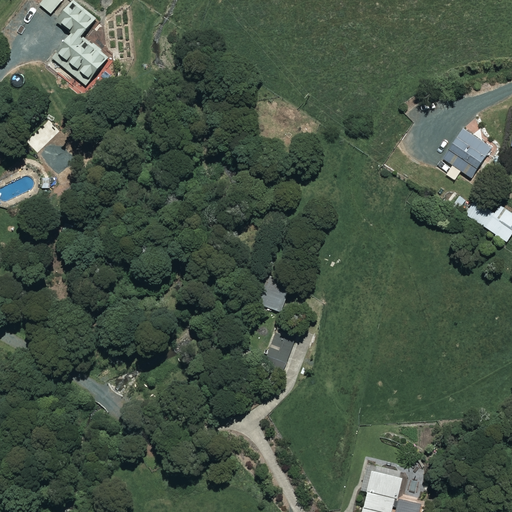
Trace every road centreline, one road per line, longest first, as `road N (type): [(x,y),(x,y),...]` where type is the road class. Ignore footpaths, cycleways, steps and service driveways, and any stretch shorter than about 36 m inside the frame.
road 1 (track): [(431,141),(342,256),(302,348),(254,420)]
road 2 (track): [(254,420),(152,429),(0,331)]
